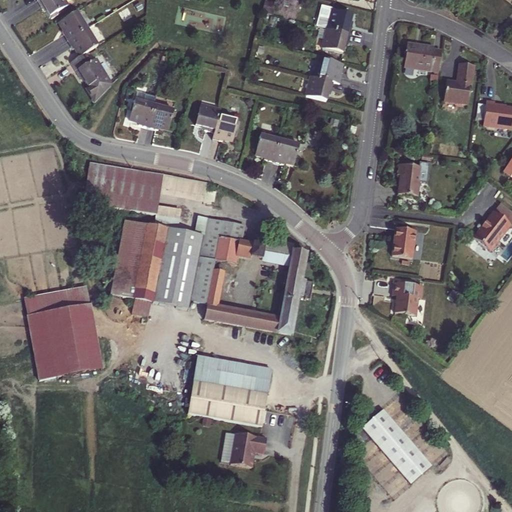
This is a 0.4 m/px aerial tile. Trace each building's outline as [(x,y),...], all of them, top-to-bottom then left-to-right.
[(62,0),(39,0),(37,2),(42,10),(44,9),(49,17),(50,17),(56,13),(67,7),(62,0)] [(331,11),(327,31),(349,36),(352,26),(349,26),(352,16),(331,11)] [(67,42),(87,30),(76,12),(59,23),(64,32),(62,33),(67,42)] [(74,49),(80,58),(85,54),(97,47),(87,30),(67,42),(72,50),(74,49)] [(347,46),(349,36),(327,31),(322,50),(342,55),(344,45),(347,46)] [(438,73),(440,52),(433,51),(433,49),(406,45),(403,69),(438,73)] [(94,103),(111,86),(95,60),(90,63),(85,54),(80,58),(70,64),(81,81),(83,80),(88,88),(86,89),(94,103)] [(343,65),(322,60),(318,80),(334,84),(340,86),(343,75),(340,75),(343,65)] [(471,87),(473,67),(459,65),(457,81),(459,81),(459,84),(456,84),(445,82),(443,102),(467,106),(470,87),(471,87)] [(331,94),(334,84),(318,80),(311,78),(306,98),(327,103),(329,93),(331,94)] [(136,94),(134,102),(142,104),(144,96),(136,94)] [(138,127),(148,129),(153,107),(155,99),(144,96),(142,104),(134,102),(129,122),(138,125),(138,127)] [(483,122),(482,127),(511,131),(511,129),(511,109),(493,107),(494,104),(485,103),(485,106),(483,122)] [(483,122),(485,106),(477,105),(475,121),(483,122)] [(173,112),(153,107),(148,129),(157,132),(158,130),(168,132),(173,112)] [(204,132),(214,134),(218,118),(219,112),(200,107),(195,127),(204,129),(204,132)] [(237,123),(218,118),(214,134),(212,140),(222,143),(222,141),(232,143),(237,123)] [(263,161),(273,164),(279,141),(259,136),(254,156),(264,159),(263,161)] [(298,146),(279,141),(273,164),(283,166),(284,164),(293,166),(298,146)] [(511,174),(511,158),(503,172),(510,177),(511,174)] [(135,172),(86,163),(80,194),(88,195),(86,205),(157,217),(159,208),(161,196),(203,205),(205,192),(207,184),(135,172)] [(397,196),(416,198),(418,184),(422,184),(424,169),(398,166),(397,177),(400,177),(397,196)] [(216,194),(205,192),(203,205),(213,207),(216,194)] [(511,214),(499,205),(493,213),(510,226),(511,224),(511,214)] [(218,239),(240,243),(243,227),(207,220),(199,218),(196,234),(204,235),(203,238),(179,233),(179,230),(182,213),(159,208),(157,217),(157,219),(168,221),(151,307),(187,313),(188,305),(205,307),(212,271),(214,262),(218,239)] [(472,240),(490,253),(510,226),(493,213),(472,240)] [(151,307),(168,221),(157,219),(156,227),(127,222),(110,310),(149,317),(151,307)] [(391,258),(411,261),(415,233),(395,230),(391,258)] [(223,274),(212,271),(205,307),(203,322),(261,331),(273,333),(290,336),(296,297),(309,299),(312,282),(299,280),(304,253),(296,251),(297,246),(291,241),(290,245),(282,244),(284,237),(273,235),(272,242),(267,241),(265,248),(264,248),(261,261),(287,266),(278,319),(216,310),(223,274)] [(240,243),(218,239),(214,262),(234,266),(235,256),(252,259),(254,246),(241,243),(240,243)] [(264,248),(254,246),(252,259),(261,261),(264,248)] [(19,282),(39,392),(102,381),(82,271),(19,282)] [(421,300),(422,287),(394,284),(392,297),(396,297),(394,315),(415,317),(418,300),(421,300)] [(270,372),(195,361),(187,417),(262,428),(270,372)] [(235,435),(231,466),(252,469),(254,453),(264,455),(266,440),(235,435)]
